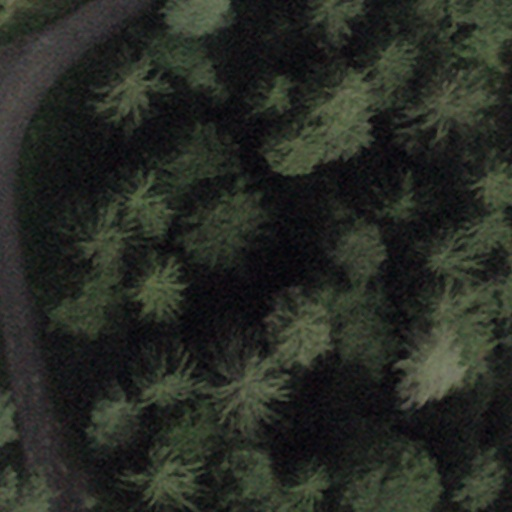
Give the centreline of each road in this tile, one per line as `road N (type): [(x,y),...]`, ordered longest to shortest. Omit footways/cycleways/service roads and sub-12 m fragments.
road 1 (unclassified): [(58,511),(61,428),(0,164)]
road 2 (unclassified): [(0,161),(19,93),(147,0)]
